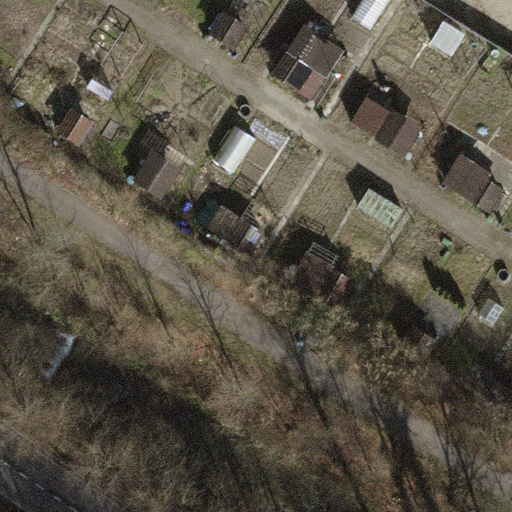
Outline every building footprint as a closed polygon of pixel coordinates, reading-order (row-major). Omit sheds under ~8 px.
[(230,31),(190,5),(180,21),(219,47),(230,31)] [(88,65),(111,26),(80,7),(56,46),(88,65)] [(336,49),(298,27),(269,76),(306,99),(336,49)] [(511,100),(511,63),(504,58),(485,88),(510,104),(511,100)] [(227,109),(207,98),(185,138),(206,149),(227,109)] [(407,118),(373,98),(354,130),(389,150),(407,118)] [(93,114),(69,100),(50,132),(74,146),(93,114)] [(278,134),(261,121),(227,163),(245,176),(278,134)] [(493,148),(469,133),(440,181),(465,195),(493,148)] [(158,166),(123,142),(110,162),(145,186),(158,166)] [(411,230),(392,218),(367,257),(386,269),(411,230)] [(278,255),(236,227),(221,250),(263,277),(278,255)] [(326,283),(291,260),(276,284),(311,306),(326,283)] [(367,300),(336,279),(315,310),(345,331),(367,300)] [(511,308),(500,301),(486,323),(511,339),(511,308)] [(510,370),(477,348),(462,369),(495,392),(510,370)]
